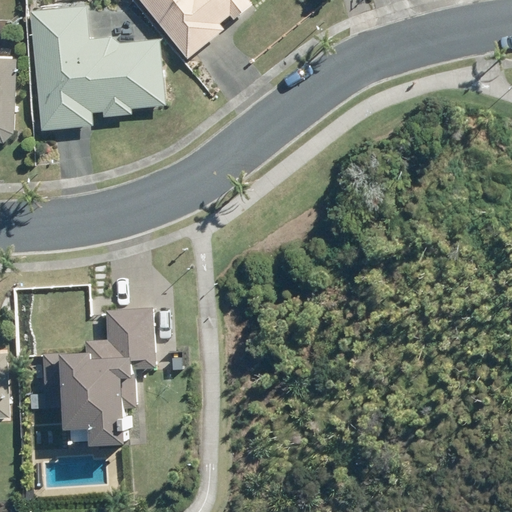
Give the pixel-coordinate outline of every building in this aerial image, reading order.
[(227,27),(223,22),(233,14),(250,0),(144,0),(190,57),(227,27)] [(88,5),(34,10),(44,128),(94,123),(93,111),(133,107),(167,103),(161,38),(122,42),(91,44),(88,5)] [(0,139),(7,140),(17,129),(20,57),(0,56),(0,139)] [(132,383),(136,383),(135,368),(153,367),(152,308),(106,310),(107,338),(83,340),(84,353),(42,354),(43,384),(60,383),(61,429),(73,428),(73,441),(86,441),(86,445),(122,444),(121,405),(133,405),(132,383)] [(0,416),(14,416),(11,350),(0,350),(0,416)]
